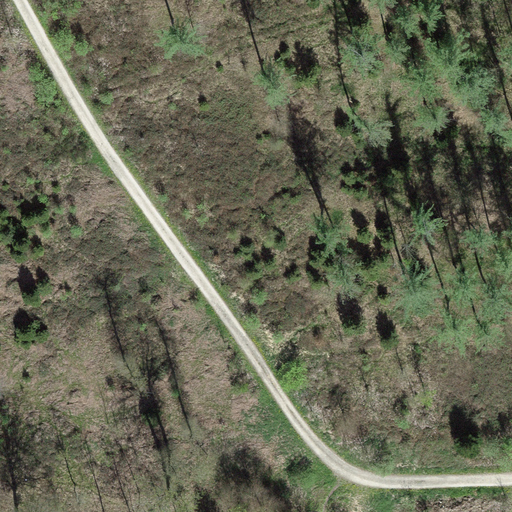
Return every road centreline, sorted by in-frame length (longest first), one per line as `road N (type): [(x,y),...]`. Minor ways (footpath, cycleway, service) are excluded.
road 1 (track): [(18,0),(66,87),(313,445),(350,471),(390,483)]
road 2 (track): [(390,483),(511,472)]
